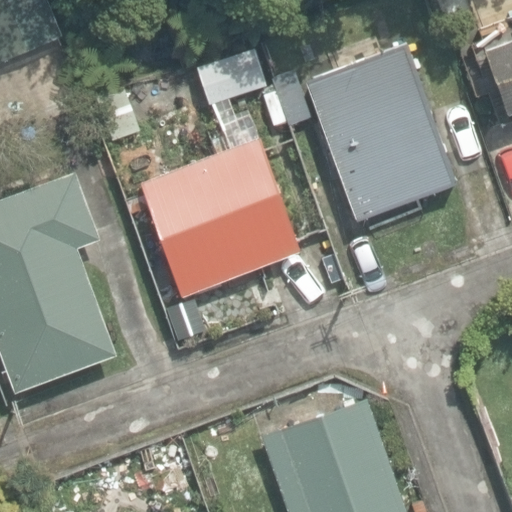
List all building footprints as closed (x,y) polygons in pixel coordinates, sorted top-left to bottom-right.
[(511,108),(511,36),(483,47),(506,110),(511,108)] [(303,78),(356,221),(454,185),(401,42),(303,78)] [(270,77),(287,126),(310,118),(293,69),(270,77)] [(89,97),(106,141),(138,128),(122,85),(89,97)] [(181,295),(302,250),(249,107),(231,114),(209,132),(216,151),(138,180),(181,295)] [(0,195),(0,354),(14,391),(117,353),(77,246),(99,237),(73,168),(0,195)] [(312,434),(321,470),(383,454),(374,418),(312,434)]
